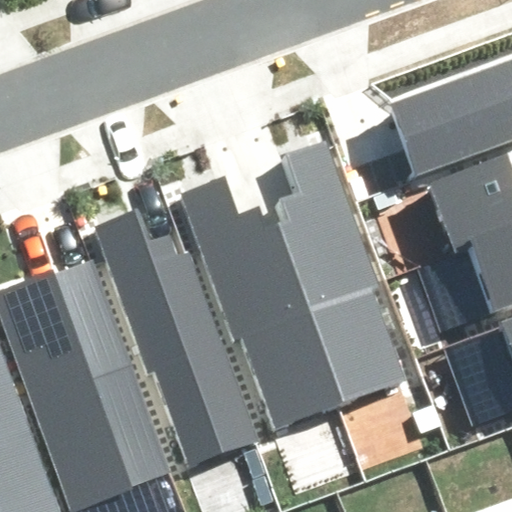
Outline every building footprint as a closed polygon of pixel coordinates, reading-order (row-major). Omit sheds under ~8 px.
[(511,59),(386,107),(412,175),(511,137),(511,59)] [(390,283),(337,132),(295,147),(310,187),(288,195),(293,211),(278,216),(344,401),(416,375),(384,285),(390,283)] [(436,248),(464,239),(511,222),(511,150),(414,181),(436,248)] [(221,173),(180,187),(234,338),(241,336),(273,426),(344,401),(278,216),(263,221),(258,205),(236,213),(221,173)] [(162,368),(196,461),(261,438),(188,237),(155,249),(141,209),(98,225),(152,372),(162,368)] [(511,222),(464,239),(485,303),(511,294),(511,222)] [(46,263),(0,279),(0,331),(68,509),(171,470),(90,256),(49,271),(46,263)] [(511,315),(496,321),(511,369),(511,315)] [(0,511),(66,511),(0,336),(0,511)]
